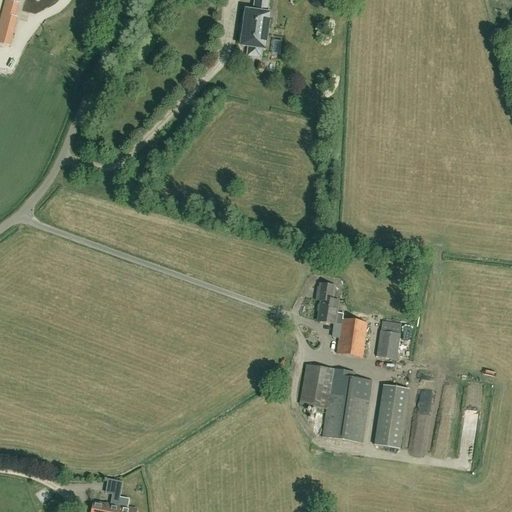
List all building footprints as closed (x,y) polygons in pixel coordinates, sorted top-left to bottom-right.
[(242,22),(244,23),(244,24),(243,34),(243,35),(241,35),(239,44),(241,44),(241,47),(249,48),(247,57),(260,59),(262,50),(265,50),(267,37),(268,28),(268,27),(270,14),(267,14),(268,0),(255,0),(254,12),(246,11),(246,13),(244,13),(242,22)] [(14,17),(2,14),(0,22),(0,43),(7,45),(14,17)] [(319,294),(318,301),(321,302),(320,306),(319,307),(318,312),(320,313),(318,323),(335,325),(336,322),(342,323),(341,326),(342,326),(337,355),(363,359),(368,324),(343,320),(344,315),(337,314),(338,302),(332,301),(334,287),(321,285),(320,289),(318,289),(317,293),(319,294)] [(397,361),(401,335),(380,332),(376,358),(397,361)] [(362,444),(372,382),(354,380),(355,374),(306,366),(300,405),(327,410),(323,438),(362,444)] [(384,386),(374,446),(400,450),(409,390),(384,386)] [(105,494),(120,497),(123,483),(108,480),(105,494)] [(135,511),(136,511),(127,509),(129,500),(120,499),(118,507),(117,511),(135,511)]
